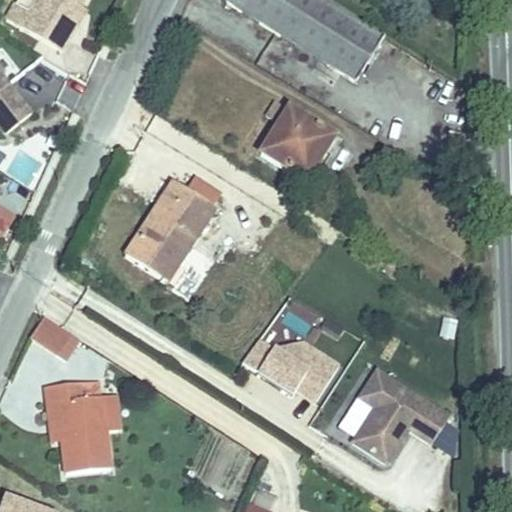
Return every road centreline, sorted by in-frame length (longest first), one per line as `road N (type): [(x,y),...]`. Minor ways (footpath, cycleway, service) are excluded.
road 1 (unknown): [(40,261),(380,473),(403,479),(427,471)]
road 2 (residential): [(162,0),(0,347)]
road 3 (unknown): [(28,286),(269,453),(283,511)]
road 4 (unknown): [(183,0),(414,127)]
